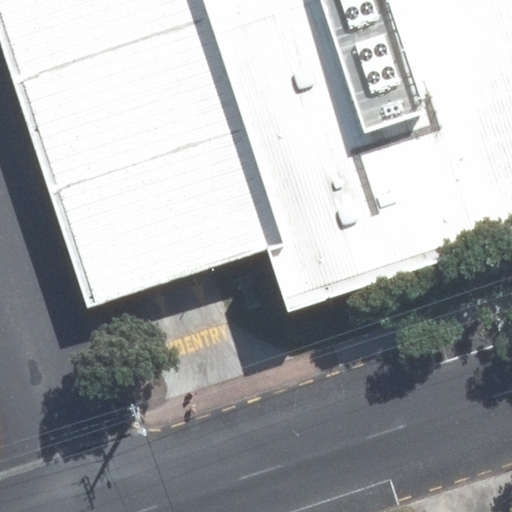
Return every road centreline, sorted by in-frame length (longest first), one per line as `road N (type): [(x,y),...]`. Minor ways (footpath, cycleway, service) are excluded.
road 1 (residential): [(114,511),(511,382)]
road 2 (residential): [(76,511),(0,264)]
